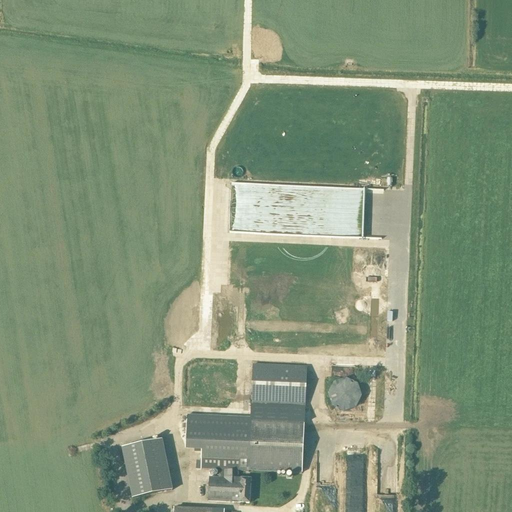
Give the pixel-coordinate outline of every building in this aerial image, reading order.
[(232,182),(229,228),(274,231),(275,217),(280,218),(283,223),(284,208),(288,214),(299,215),(297,212),(302,209),(294,208),(277,207),(279,210),(281,210),(281,215),(276,215),(274,216),(274,205),(275,205),(269,196),(296,198),(300,196),(299,202),(305,199),(308,203),(313,200),(321,201),(322,187),(232,182)] [(212,343),(367,349),(370,280),(228,273),(226,313),(213,312),(212,343)] [(253,365),(250,419),(255,419),(255,421),(304,423),(307,367),(253,365)] [(332,407),(344,412),(355,408),(362,397),(357,384),(346,379),(334,383),(328,394),(332,407)] [(187,417),(186,446),(202,447),(201,470),(219,471),(218,477),(209,477),(208,502),(239,504),(239,503),(250,504),(251,479),(241,479),(238,479),(238,471),(249,472),(249,471),(302,474),(304,423),(255,421),(255,419),(250,419),(187,417)] [(172,491),(162,441),(122,449),(132,499),(172,491)]
